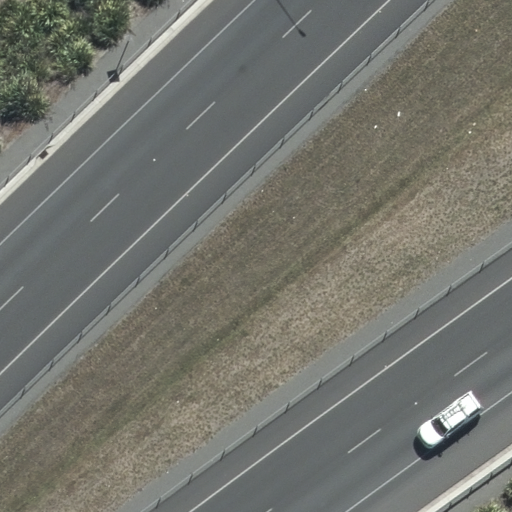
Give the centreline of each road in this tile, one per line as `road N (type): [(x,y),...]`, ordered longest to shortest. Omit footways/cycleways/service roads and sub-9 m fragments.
road 1 (motorway): [(0,310),(324,0)]
road 2 (motorway): [(511,332),(272,511)]
